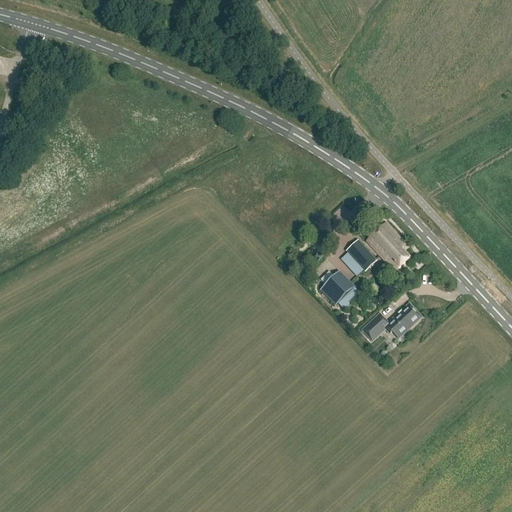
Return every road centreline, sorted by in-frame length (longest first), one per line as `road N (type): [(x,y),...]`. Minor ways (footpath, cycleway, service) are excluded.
road 1 (secondary): [(511,328),(403,210),(324,152),(159,71),(0,16)]
road 2 (track): [(393,173),(511,102)]
